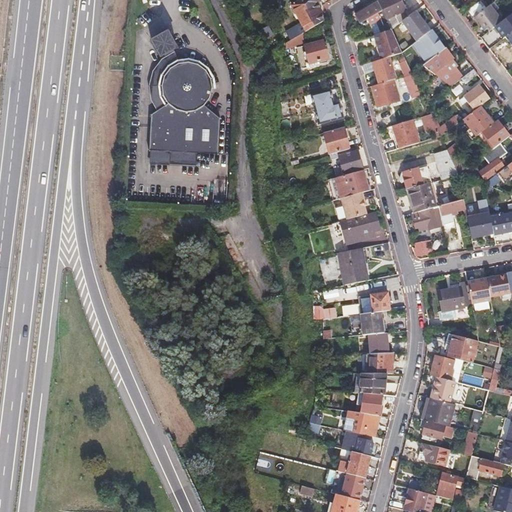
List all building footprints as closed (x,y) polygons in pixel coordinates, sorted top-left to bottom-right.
[(302,34),(322,22),(318,3),(323,0),(301,0),(291,6),(302,25),(299,27),(302,34)] [(398,0),(382,0),(377,3),(384,17),(393,14),(394,16),(386,23),(390,31),(402,22),(407,18),(398,0)] [(499,9),(494,2),(490,6),(494,12),(496,11),(497,11),(499,9)] [(384,17),(377,3),(353,14),(358,22),(365,18),(367,22),(374,20),(380,34),(389,31),(390,31),(386,23),(384,17)] [(467,11),(472,19),(474,17),(484,10),(479,3),(467,11)] [(489,31),(502,22),(500,19),(494,12),(490,6),(484,10),(474,17),(484,31),(487,28),(489,31)] [(429,33),(414,13),(407,18),(402,22),(417,42),(429,33)] [(433,30),(429,33),(417,42),(414,44),(421,53),(440,39),(433,30)] [(401,55),(389,31),(380,34),(377,35),(381,48),(379,48),(383,60),(386,59),(401,55)] [(286,44),(286,51),(304,46),(301,35),(286,44)] [(163,59),(164,64),(176,61),(174,56),(180,54),(176,43),(172,44),(170,38),(158,42),(159,47),(154,49),(158,60),(163,59)] [(453,43),(449,38),(440,45),(444,50),(445,49),(453,43)] [(404,41),(397,45),(401,54),(407,49),(404,41)] [(322,42),(305,46),(309,64),(327,59),(322,42)] [(417,70),(407,49),(401,54),(402,54),(411,75),(417,70)] [(445,49),(444,50),(422,67),(450,87),(461,79),(463,78),(456,68),(457,67),(452,60),(453,59),(445,49)] [(386,59),(383,60),(373,63),(379,84),(386,83),(392,81),(386,59)] [(172,67),(177,64),(176,61),(164,64),(163,65),(167,71),(172,67)] [(172,67),(167,71),(164,77),(161,84),(161,90),(162,98),(164,111),(151,115),(149,151),(216,154),(218,120),(203,109),(211,88),(210,81),(205,76),(200,70),(193,65),(187,63),(182,63),(177,64),(172,67)] [(478,75),(474,70),(463,78),(461,79),(465,85),(478,75)] [(421,95),(411,75),(404,77),(414,97),(421,95)] [(386,83),(379,84),(371,87),(377,108),(398,102),(392,81),(386,83)] [(479,108),(490,100),(479,86),(472,92),(469,94),(459,101),(462,105),(467,102),(474,112),(479,108)] [(339,103),(333,105),(330,91),(310,96),(318,125),(343,119),(339,103)] [(482,112),(479,108),(474,112),(464,120),(477,137),(482,133),(495,123),(485,110),(482,112)] [(436,127),(431,117),(419,120),(424,133),(436,127)] [(441,137),(461,122),(457,117),(438,131),(441,137)] [(497,121),(495,123),(482,133),(494,148),(509,137),(497,121)] [(419,144),(412,122),(393,127),(400,149),(419,144)] [(343,128),(323,133),(329,155),(337,153),(349,150),(343,128)] [(457,142),(447,150),(447,151),(450,157),(461,149),(457,142)] [(337,153),(344,176),(362,170),(356,148),(349,150),(337,153)] [(459,176),(450,157),(447,151),(435,154),(442,180),(459,176)] [(504,167),(498,159),(479,173),(485,181),(504,167)] [(430,183),(431,183),(427,167),(403,173),(406,181),(404,181),(406,190),(408,189),(430,183)] [(495,174),(502,184),(510,178),(504,168),(495,174)] [(362,170),(344,176),(344,179),(336,181),(340,198),(353,195),(362,192),(368,191),(362,170)] [(437,207),(434,199),(430,183),(408,189),(415,213),(437,207)] [(341,201),(347,220),(356,217),(366,214),(363,205),(362,200),(364,200),(362,192),(353,195),(340,198),(341,201)] [(465,210),(464,200),(439,207),(443,225),(444,232),(454,230),(452,215),(457,214),(456,212),(465,210)] [(333,203),(339,222),(340,222),(347,220),(341,201),(333,203)] [(489,216),(486,202),(478,203),(481,216),(467,218),(471,238),(493,234),(489,216)] [(437,207),(415,213),(411,214),(415,228),(418,228),(419,231),(429,229),(429,230),(438,228),(438,226),(443,225),(439,207),(437,207)] [(347,220),(340,222),(347,243),(361,239),(362,240),(361,235),(376,231),(380,230),(375,213),(356,219),(356,217),(347,220)] [(489,216),(493,234),(493,235),(511,231),(511,213),(499,216),(499,215),(498,215),(498,214),(489,216)] [(339,222),(332,224),(336,238),(342,236),(344,244),(347,243),(340,222),(339,222)] [(378,236),(376,231),(361,235),(362,240),(378,236)] [(341,276),(342,286),(370,281),(368,271),(364,249),(337,254),(341,276)] [(476,275),(467,277),(470,291),(479,290),(479,288),(482,288),(480,280),(477,280),(476,275)] [(510,294),(509,292),(506,276),(505,276),(504,275),(499,275),(498,277),(487,279),(490,298),(497,296),(497,297),(502,297),(502,296),(510,294)] [(467,284),(467,281),(459,283),(460,288),(438,292),(441,307),(472,305),(467,284)] [(373,312),(379,312),(389,310),(387,293),(371,295),(373,312)] [(313,319),(336,318),(335,307),(313,308),(313,319)] [(442,312),(442,311),(439,312),(441,320),(457,317),(455,309),(442,312)] [(359,314),(362,336),(368,335),(383,334),(379,312),(373,312),(359,314)] [(495,322),(497,329),(508,327),(506,320),(498,321),(497,319),(495,319),(495,322)] [(323,331),(324,339),(332,338),(331,330),(323,331)] [(454,330),(453,335),(466,339),(467,333),(454,330)] [(497,344),(495,332),(489,333),(491,345),(497,344)] [(368,335),(370,353),(372,353),(388,352),(386,333),(383,334),(368,335)] [(448,357),(472,364),(478,342),(466,339),(453,335),(448,357)] [(391,352),(406,351),(406,346),(406,342),(390,343),(391,352)] [(499,347),(493,369),(499,371),(500,366),(511,369),(511,351),(508,350),(509,350),(499,347)] [(370,353),(364,353),(364,373),(372,374),(372,354),(372,353),(370,353)] [(372,374),(386,374),(392,374),(393,353),(372,354),(372,374)] [(436,355),(431,375),(436,376),(449,380),(451,371),(450,370),(453,360),(436,355)] [(493,369),(491,380),(497,382),(499,371),(493,369)] [(359,393),(364,394),(382,395),(384,395),(386,374),(372,374),(364,373),(361,373),(359,393)] [(449,404),(455,382),(449,380),(436,376),(436,378),(437,378),(436,384),(434,384),(430,399),(435,400),(449,404)] [(491,380),(488,391),(502,394),(503,390),(495,388),(497,382),(491,380)] [(358,393),(355,413),(360,413),(364,394),(359,393),(358,393)] [(360,413),(378,416),(382,395),(364,394),(360,413)] [(449,427),(454,405),(449,404),(435,400),(430,399),(424,420),(426,421),(449,427)] [(473,409),(468,424),(477,427),(482,411),(473,409)] [(355,413),(348,412),(343,430),(362,434),(373,437),(378,416),(360,413),(355,413)] [(311,415),(309,423),(310,423),(317,424),(318,425),(320,417),(311,415)] [(449,427),(426,421),(424,420),(421,419),(419,426),(424,427),(421,438),(435,442),(436,439),(441,440),(442,435),(451,438),(454,428),(449,427)] [(309,423),(305,430),(319,433),(321,425),(318,425),(317,424),(310,423),(309,423)] [(462,453),(471,456),(477,434),(467,432),(462,453)] [(370,456),(375,457),(378,443),(369,441),(369,440),(358,437),(357,442),(355,452),(370,456)] [(349,440),(347,450),(352,451),(355,452),(357,442),(349,440)] [(511,443),(506,442),(500,463),(510,466),(511,466),(511,443)] [(449,450),(421,443),(417,458),(445,466),(449,450)] [(352,451),(346,473),(365,478),(370,456),(355,452),(352,451)] [(471,456),(466,478),(477,481),(479,471),(500,476),(503,465),(495,463),(496,462),(471,456)] [(365,478),(346,473),(341,495),(346,497),(358,500),(359,500),(365,478)] [(440,485),(437,496),(452,500),(455,485),(462,487),(464,479),(454,477),(454,476),(443,473),(441,481),(438,480),(437,484),(440,485)] [(409,480),(407,488),(408,488),(422,492),(424,483),(409,480)] [(315,488),(302,485),(300,492),(313,495),(315,488)] [(511,511),(511,490),(500,487),(493,511),(499,511),(511,511)] [(403,510),(409,511),(422,511),(427,493),(422,492),(408,488),(403,510)] [(355,511),(358,500),(346,497),(341,495),(335,494),(330,511),(355,511)] [(451,511),(456,511),(460,502),(459,502),(455,501),(451,511)]
